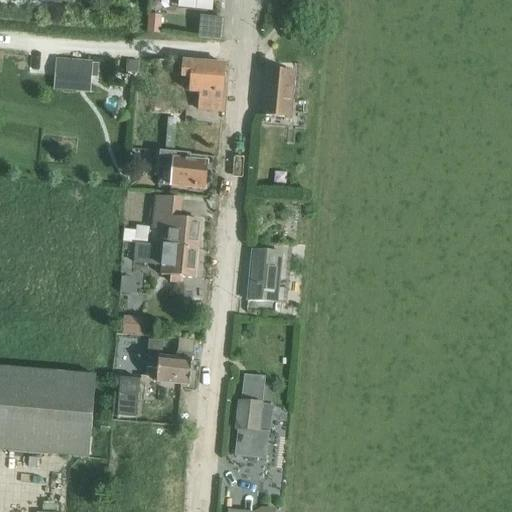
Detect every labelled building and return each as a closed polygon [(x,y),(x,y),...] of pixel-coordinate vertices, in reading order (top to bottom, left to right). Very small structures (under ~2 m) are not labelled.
[(148,17),(147,35),(160,36),(161,18),(148,17)] [(201,18),(199,40),(223,42),(224,28),(213,27),(214,19),(201,18)] [(56,61),(55,76),(92,79),(93,65),(93,63),(56,61)] [(139,63),(127,62),(126,74),(138,75),(139,63)] [(158,62),(157,72),(182,74),(181,81),(190,82),(189,96),(199,97),(198,113),(221,115),(224,67),(182,64),(158,62)] [(261,117),(289,120),(294,76),(265,73),(261,117)] [(158,179),(157,187),(170,188),(169,189),(205,192),(208,163),(182,161),(183,156),(160,153),(158,170),(159,170),(158,179)] [(153,219),(152,231),(164,233),(163,248),(199,251),(201,224),(181,222),(182,218),(183,201),(155,199),(153,219)] [(125,232),(124,244),(131,245),(137,245),(148,246),(151,229),(138,228),(137,233),(132,232),(126,232),(125,232)] [(137,245),(135,266),(161,268),(163,268),(162,279),(170,280),(169,284),(180,285),(181,280),(196,281),(199,251),(163,248),(148,246),(137,245)] [(248,302),(247,314),(274,316),(276,305),(277,305),(277,302),(277,300),(278,289),(280,276),(282,257),(277,256),(271,255),(266,255),(253,254),(248,302)] [(124,318),(123,335),(149,337),(150,320),(124,318)] [(149,342),(147,356),(160,357),(161,343),(149,342)] [(158,371),(157,385),(190,388),(192,361),(160,358),(160,359),(147,358),(146,370),(158,371)] [(0,369),(0,452),(89,460),(95,377),(0,369)] [(237,434),(235,458),(265,461),(266,454),(268,438),(268,436),(269,435),(270,421),(272,407),(270,407),(268,407),(265,407),(262,407),(263,403),(263,397),(264,392),(264,390),(265,382),(265,379),(244,377),(241,405),(239,404),(236,433),(237,434)] [(119,395),(117,418),(137,420),(139,397),(140,384),(140,381),(120,379),(120,382),(119,395)]
